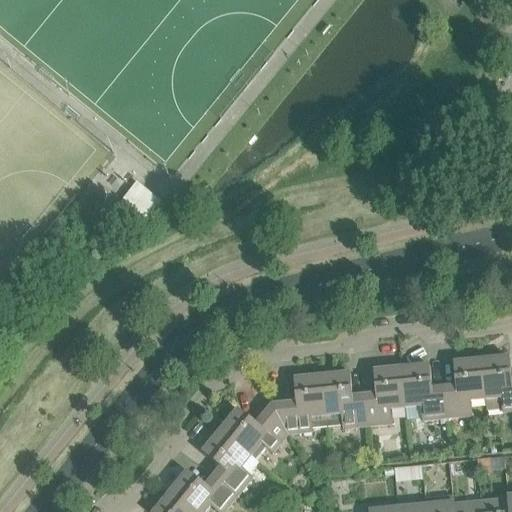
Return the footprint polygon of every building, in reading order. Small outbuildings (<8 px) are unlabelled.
[(121,205),(148,225),(165,202),(139,182),(121,205)] [(511,414),(511,373),(511,360),(483,363),(486,402),(502,401),(503,415),(511,414)] [(486,402),(483,363),(454,366),(457,390),(445,391),(447,421),(472,418),(471,404),(486,402)] [(445,391),(433,393),(431,368),(403,371),(407,411),(408,423),(424,422),(424,423),(447,421),(445,391)] [(407,411),(403,371),(375,374),(377,398),(365,399),(369,428),(392,426),(391,412),(407,411)] [(329,429),(344,427),(344,431),(369,428),(365,399),(354,400),(351,376),(323,379),(329,429)] [(272,408),(289,438),(289,437),(314,435),(313,430),(329,429),(323,379),(295,382),(297,406),(272,408)] [(220,434),(257,462),(265,451),(273,457),(289,438),(272,408),(256,427),(238,412),(220,434)] [(214,480),(238,499),(253,480),(250,478),(260,465),(257,462),(220,434),(202,456),(221,471),(214,480)] [(227,511),(238,499),(214,480),(206,489),(188,474),(170,496),(190,511),(208,511),(211,509),(214,511),(227,511)] [(190,511),(170,496),(157,511),(190,511)] [(454,511),(454,510),(455,510),(454,502),(424,505),(425,510),(424,511),(454,511)]
